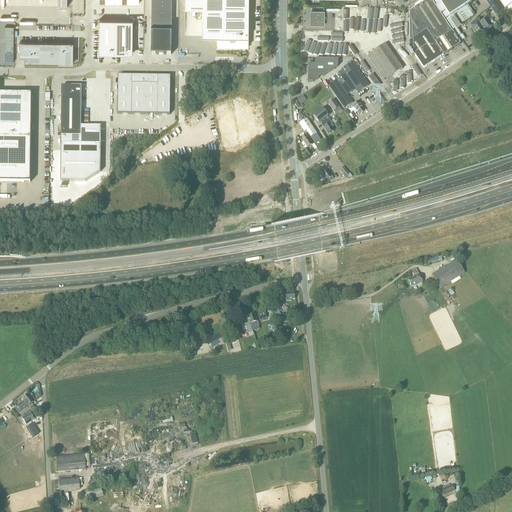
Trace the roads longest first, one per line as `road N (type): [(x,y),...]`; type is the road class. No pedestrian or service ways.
road 1 (motorway): [(511,172),(276,234),(0,268)]
road 2 (motorway): [(0,285),(242,257),(511,189)]
road 3 (unclassified): [(42,371),(88,338),(302,277)]
road 4 (unclassified): [(293,170),(511,29)]
road 5 (unclassified): [(326,511),(302,277)]
road 6 (unclassified): [(87,66),(282,66)]
road 7 (unclassified): [(50,511),(42,371)]
